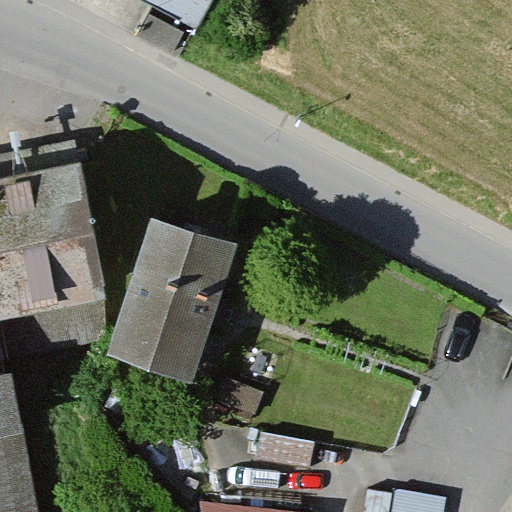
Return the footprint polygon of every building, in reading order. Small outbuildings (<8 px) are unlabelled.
[(203,0),(145,0),(190,24),(203,0)] [(0,360),(115,340),(106,291),(76,123),(0,136),(0,360)] [(136,198),(106,291),(115,340),(180,361),(224,227),(136,198)] [(0,511),(24,511),(0,392),(0,511)] [(442,511),(444,484),(367,480),(364,511),(442,511)]
